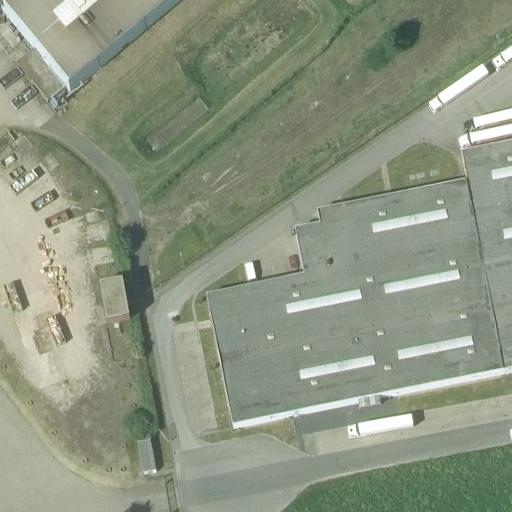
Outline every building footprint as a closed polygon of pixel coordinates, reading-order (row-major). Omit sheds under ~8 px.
[(0,0),(0,14),(2,13),(18,0),(0,0)] [(18,0),(2,13),(70,96),(186,0),(18,0)] [(511,147),(461,158),(467,187),(504,377),(511,375),(511,147)] [(467,187),(319,217),(320,230),(296,235),(305,281),(208,300),(233,430),(504,377),(467,187)] [(124,286),(102,290),(108,326),(130,322),(124,286)] [(150,443),(137,445),(143,476),(156,474),(150,443)]
